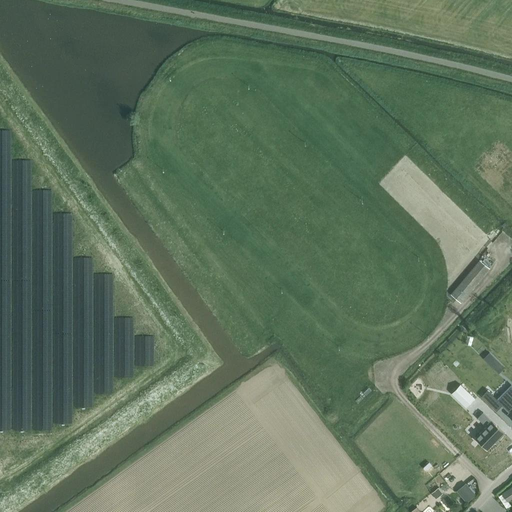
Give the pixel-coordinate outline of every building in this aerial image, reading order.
[(451,294),(461,303),(489,269),(479,261),(451,294)] [(460,384),(451,393),(466,407),(474,398),(460,384)] [(487,391),(482,397),(496,411),(501,405),(509,413),(508,414),(511,418),(511,387),(511,386),(497,401),(487,391)] [(486,427),(475,438),(487,449),(498,438),(499,439),(504,433),(483,412),(477,418),(486,426),(486,427)] [(459,490),(468,501),(474,496),(465,485),(459,490)] [(508,502),(511,499),(511,487),(498,496),(507,508),(511,505),(508,502)] [(438,489),(431,494),(435,498),(441,493),(438,489)]
